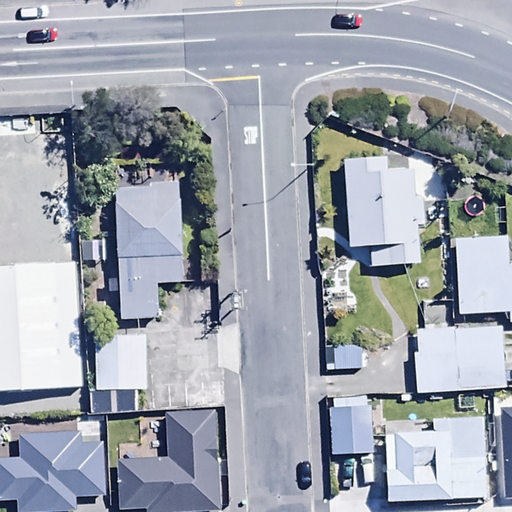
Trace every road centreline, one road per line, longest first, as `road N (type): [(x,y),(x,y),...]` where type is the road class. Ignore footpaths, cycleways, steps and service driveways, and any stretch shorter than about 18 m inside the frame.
road 1 (residential): [(279,511),(255,43)]
road 2 (trunk): [(255,43),(0,55)]
road 3 (trunk): [(511,79),(385,46)]
road 4 (trunk): [(385,46),(255,43)]
road 5 (residential): [(385,46),(511,14)]
